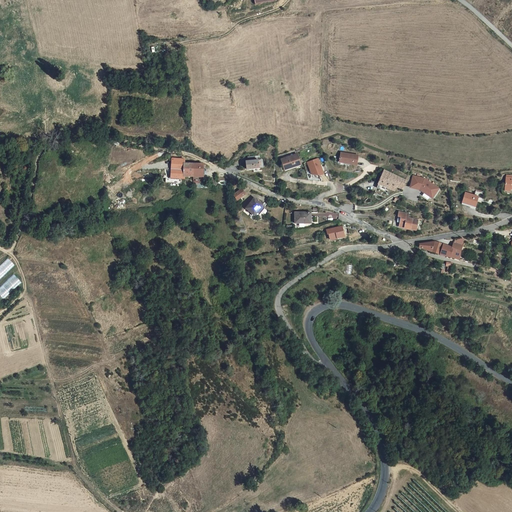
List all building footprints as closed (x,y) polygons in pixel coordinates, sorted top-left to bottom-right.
[(303,160),(300,151),(283,156),(287,165),(303,160)] [(362,154),(344,151),(342,160),(361,163),(362,154)] [(321,156),(311,159),(315,172),(322,173),(325,169),(321,156)] [(172,169),(185,170),(185,164),(185,160),(173,159),(172,169)] [(203,178),(204,165),(185,164),(185,170),(172,169),(171,178),(184,179),(184,176),(203,178)] [(403,174),(387,167),(381,181),(390,185),(397,188),(399,183),(403,174)] [(427,175),(416,172),(413,184),(424,186),(427,188),(427,187),(429,188),(429,189),(435,193),(439,192),(443,184),(427,175)] [(408,177),(403,174),(399,183),(405,186),(408,177)] [(245,193),(241,188),(233,194),(237,199),(245,193)] [(469,190),(466,200),(479,204),(482,194),(469,190)] [(246,209),(253,214),(258,208),(260,209),(263,206),(254,199),(246,209)] [(412,210),(402,208),(401,213),(404,213),(402,223),(419,226),(421,216),(411,214),(412,210)] [(302,221),(302,219),(310,219),(311,210),(293,209),(293,220),(302,221)] [(328,234),(329,234),(330,239),(344,236),(342,226),(326,229),(328,234)] [(446,243),(445,250),(458,252),(466,253),(485,256),(486,240),(479,238),(479,244),(469,240),(464,238),(460,240),(446,243)] [(0,281),(16,266),(8,258),(0,265),(0,281)] [(0,295),(3,299),(21,282),(14,274),(0,286),(0,295)]
